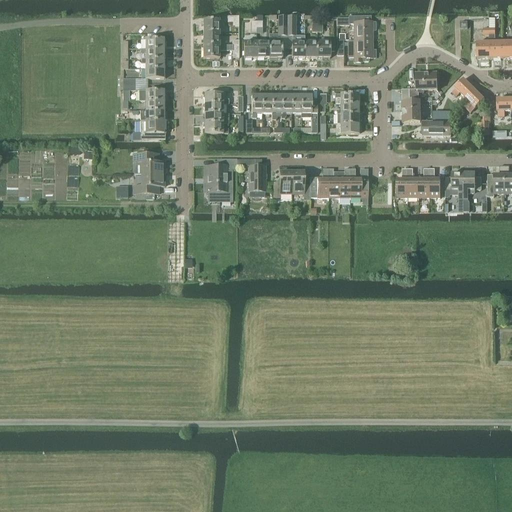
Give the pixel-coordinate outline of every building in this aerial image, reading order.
[(238,28),(238,18),(226,18),(226,24),(232,24),(232,28),(238,28)] [(287,18),(278,18),(278,38),(281,38),(287,38),(287,18)] [(293,18),(287,18),(287,38),(292,38),(292,44),(291,60),(304,60),(304,44),(304,38),(293,38),(293,18)] [(348,20),(336,20),(336,28),(348,27),(348,26),(354,26),(354,42),(371,42),(371,32),(373,32),(372,32),(376,32),(375,24),(372,24),(370,24),(362,24),(362,21),(362,18),(348,18),(348,20)] [(203,36),(219,36),(219,22),(203,22),(203,36)] [(203,47),(219,47),(219,36),(203,36),(203,47)] [(278,36),(269,36),(269,41),(269,44),(269,60),(269,63),(276,62),(276,60),(281,60),(281,44),(281,41),(281,38),(278,38),(278,36)] [(501,44),(495,44),(495,37),(488,37),(489,44),(489,60),(502,60),(501,44)] [(164,41),(145,41),(145,51),(164,51),(164,41)] [(329,44),(316,44),(316,60),(329,60),(329,53),(334,53),(334,42),(329,42),(329,44)] [(371,42),(354,42),(354,64),(362,64),(362,63),(369,63),(369,60),(373,60),(376,60),(376,52),(373,52),(371,52),(371,42)] [(511,43),(501,44),(502,60),(511,60),(511,43)] [(256,44),(244,44),(244,60),(256,60),(256,44)] [(269,44),(256,44),(256,60),(269,60),(269,44)] [(316,44),(304,44),(304,60),(316,60),(316,44)] [(477,61),(489,60),(489,44),(477,44),(477,61)] [(232,60),(239,60),(239,47),(232,47),(219,47),(203,47),(203,60),(219,60),(219,53),(232,53),(232,60)] [(145,51),(140,51),(140,56),(145,56),(145,61),(164,61),(164,51),(145,51)] [(145,61),(141,61),(141,66),(145,66),(145,71),(164,71),(164,61),(145,61)] [(164,71),(145,71),(145,81),(164,81),(164,71)] [(416,91),(409,91),(409,102),(419,102),(419,93),(437,91),(437,74),(416,75),(416,91)] [(465,99),(473,90),(463,81),(455,89),(456,90),(452,94),(457,98),(460,95),(465,99)] [(470,115),(471,113),(475,109),(476,110),(484,101),(473,90),(465,99),(459,105),(470,115)] [(409,91),(402,91),(402,102),(403,125),(420,124),(420,103),(419,103),(419,102),(409,102),(409,91)] [(145,93),(138,93),(138,103),(145,103),(163,103),(164,103),(164,100),(163,100),(163,93),(145,93)] [(287,94),(280,94),(280,96),(281,96),(281,97),(281,121),(282,121),(283,121),(285,119),(285,116),(291,116),(291,97),(287,97),(287,94)] [(223,96),(204,96),(204,107),(223,106),(228,106),(228,101),(223,101),(223,96)] [(258,97),(251,97),(252,116),(252,120),(256,120),(256,116),(261,116),(261,97),(261,96),(258,96),(258,97)] [(263,97),(261,97),(261,116),(263,116),(271,116),(271,97),(271,96),(268,96),(268,97),(263,97)] [(272,97),(271,97),(271,116),(271,122),(275,122),(276,121),(276,119),(280,119),(280,121),(281,121),(281,97),(281,96),(280,96),(277,96),(277,97),(272,97)] [(292,97),(291,97),(291,116),(292,116),(300,116),(300,97),(300,96),(297,96),(297,97),(292,97)] [(302,97),(300,97),(300,116),(300,120),(312,120),(312,135),(317,135),(317,106),(311,106),(311,97),(310,97),(310,96),(307,96),(307,97),(302,97)] [(359,103),(358,103),(358,96),(335,96),(335,100),(339,100),(339,106),(358,106),(359,106),(359,103)] [(505,113),(511,113),(511,101),(497,101),(497,113),(498,113),(498,118),(505,118),(505,113)] [(163,103),(145,103),(145,113),(163,113),(163,112),(164,112),(164,109),(163,109),(163,103)] [(223,106),(204,107),(204,116),(223,116),(223,106)] [(358,113),(358,106),(339,106),(339,116),(358,116),(359,116),(359,113),(358,113)] [(145,113),(140,113),(140,123),(163,123),(163,122),(165,122),(165,119),(163,119),(163,113),(145,113)] [(223,116),(204,116),(204,126),(223,126),(228,126),(228,116),(223,116)] [(361,122),(361,116),(358,116),(339,116),(336,116),(336,126),(340,126),(358,126),(360,126),(360,122),(361,122)] [(163,123),(140,123),(139,135),(140,143),(158,143),(158,136),(163,136),(164,136),(165,136),(165,133),(163,133),(163,123)] [(450,139),(450,124),(422,124),(422,139),(450,139)] [(480,137),(489,137),(488,124),(479,125),(480,137)] [(223,126),(204,126),(204,136),(223,136),(228,136),(228,131),(223,131),(223,126)] [(358,132),(358,126),(340,126),(340,136),(358,136),(358,135),(359,135),(359,132),(358,132)] [(158,156),(133,157),(133,165),(133,177),(141,177),(164,177),(164,164),(158,164),(158,156)] [(211,169),(203,169),(203,171),(203,178),(203,180),(204,194),(207,194),(208,194),(208,199),(219,199),(219,204),(231,204),(231,173),(232,173),(236,173),(236,169),(236,162),(217,162),(217,163),(220,163),(220,169),(211,169)] [(237,162),(236,162),(236,169),(248,169),(248,194),(264,194),(264,187),(264,169),(255,169),(255,163),(255,162),(241,162),(238,162),(237,162)] [(494,196),(504,196),(504,168),(499,168),(499,177),(493,177),(493,181),(487,181),(487,199),(494,199),(494,196)] [(317,180),(310,180),(310,189),(310,199),(317,199),(317,200),(328,200),(328,171),(322,171),(322,182),(317,182),(317,180)] [(333,171),(328,171),(328,200),(339,200),(339,182),(333,182),(333,171)] [(344,182),(339,182),(339,200),(350,200),(350,171),(344,171),(344,182)] [(355,171),(350,171),(350,200),(361,200),(367,200),(367,194),(367,183),(367,179),(360,179),(360,181),(355,181),(355,171)] [(402,181),(396,181),(396,200),(407,200),(407,171),(402,171),(402,181)] [(413,171),(407,171),(407,200),(418,200),(418,181),(413,181),(413,171)] [(424,181),(418,181),(418,200),(429,200),(429,171),(424,171),(424,181)] [(435,171),(429,171),(429,200),(440,200),(440,192),(440,182),(435,182),(435,171)] [(280,185),(273,185),(273,201),(280,200),(280,196),(292,196),(292,174),(280,174),(280,185)] [(304,174),(292,174),(292,196),(303,196),(303,203),(310,203),(310,199),(310,189),(304,190),(304,174)] [(463,203),(463,209),(463,214),(469,214),(469,204),(468,202),(467,196),(468,196),(473,196),(475,194),(475,192),(481,192),(481,179),(475,179),(475,175),(464,176),(463,203)] [(451,180),(445,180),(445,182),(445,192),(445,193),(451,193),(451,197),(459,197),(459,203),(463,203),(464,176),(451,176),(451,180)] [(141,189),(133,189),(133,197),(158,197),(158,189),(164,189),(164,177),(141,177),(141,189)]
